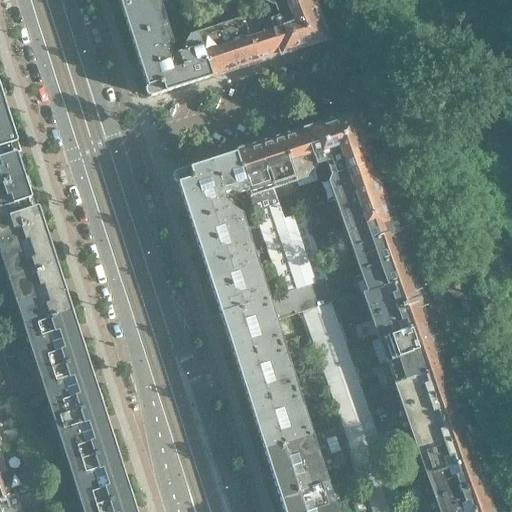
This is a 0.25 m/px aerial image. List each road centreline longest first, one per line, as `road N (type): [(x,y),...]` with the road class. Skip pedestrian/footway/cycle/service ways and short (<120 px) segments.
road 1 (residential): [(354,72),(370,88),(394,143),(511,473)]
road 2 (tertiary): [(234,511),(114,151)]
road 3 (tertiary): [(76,163),(178,511)]
road 4 (residential): [(114,151),(354,72)]
road 5 (tertiary): [(24,0),(76,163)]
road 6 (tertiary): [(114,151),(68,0)]
